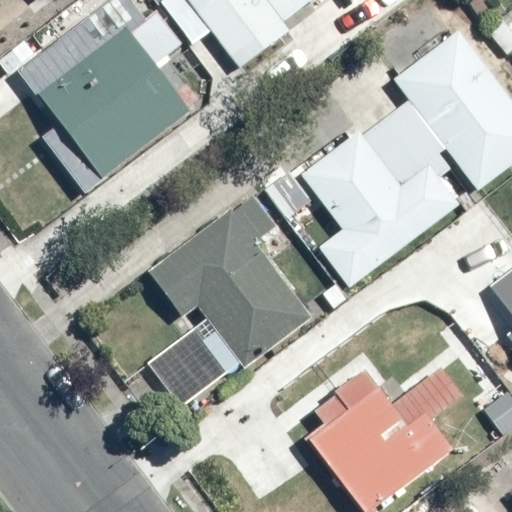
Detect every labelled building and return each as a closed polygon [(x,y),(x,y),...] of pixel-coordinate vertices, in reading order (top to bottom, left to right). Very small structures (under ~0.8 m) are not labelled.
[(190,109),(155,65),(176,49),(182,57),(211,34),(184,0),(166,0),(144,18),(130,0),(106,0),(19,69),(105,177),(190,109)] [(185,0),(209,30),(238,69),(289,30),(283,23),(312,0),(185,0)] [(511,53),(511,10),(488,29),(509,56),(511,53)] [(394,79),(407,96),(458,162),(479,189),(511,163),(511,100),(458,30),(394,79)] [(458,162),(407,96),(302,174),(344,230),(320,247),(349,287),(459,205),(438,177),(458,162)] [(184,405),(228,372),(310,311),(232,205),(149,267),(185,315),(198,305),(207,318),(194,327),(150,360),(184,405)] [(483,256),(461,226),(374,290),(408,335),(458,298),(447,283),(483,256)] [(408,398),(373,351),(307,399),(326,425),(310,436),(366,511),(450,449),(431,423),(465,398),(445,370),(408,398)]
